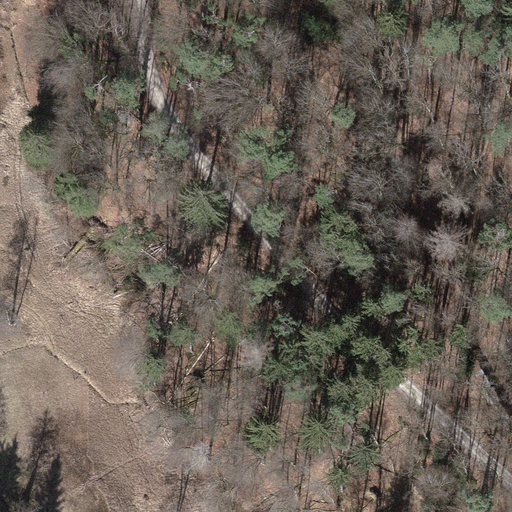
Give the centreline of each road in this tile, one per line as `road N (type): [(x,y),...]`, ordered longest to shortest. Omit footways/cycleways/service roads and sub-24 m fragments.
road 1 (track): [(142,0),(149,62),(179,134),(272,246),(434,416),(511,479)]
road 2 (track): [(356,0),(352,55),(423,237),(511,406)]
